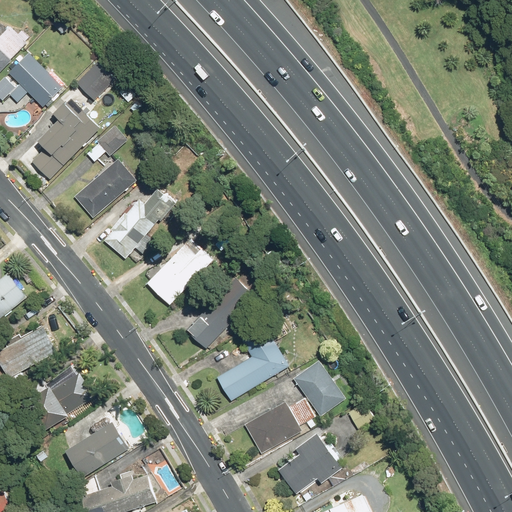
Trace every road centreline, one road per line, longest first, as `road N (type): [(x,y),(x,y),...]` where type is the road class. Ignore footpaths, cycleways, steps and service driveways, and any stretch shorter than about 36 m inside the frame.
road 1 (motorway): [(504,511),(365,283),(209,85),(129,0)]
road 2 (motorway): [(218,0),(355,163),(452,299),(511,405)]
road 3 (residential): [(0,190),(124,338),(236,511)]
